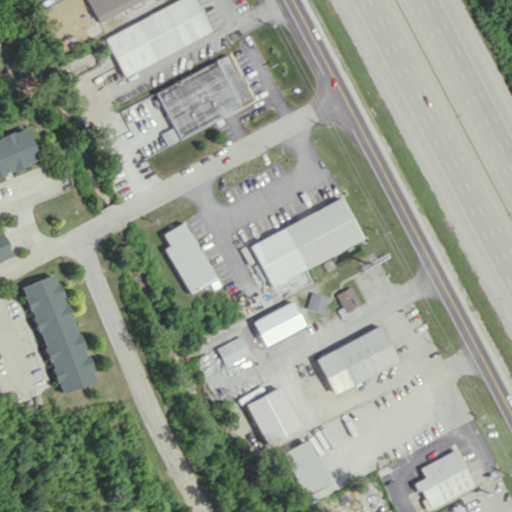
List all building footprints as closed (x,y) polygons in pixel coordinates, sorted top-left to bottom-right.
[(84,0),(94,20),(135,0),(84,0)] [(195,0),(171,0),(102,37),(122,75),(211,28),(195,0)] [(152,89),(170,128),(158,133),(163,143),(240,108),(237,103),(247,98),(228,55),(152,89)] [(0,175),(36,164),(25,130),(0,138),(0,175)] [(338,196),(247,244),(269,286),(360,238),(338,196)] [(180,222),(213,277),(189,292),(162,248),(167,245),(161,233),(180,222)] [(0,259),(9,256),(0,232),(0,259)] [(92,382),(53,273),(19,285),(57,394),(92,382)] [(334,293),(342,312),(358,305),(349,286),(334,293)] [(322,313),(326,296),(309,292),(305,308),(322,313)] [(301,326),(290,301),(250,320),(261,344),(301,326)] [(376,324),(312,358),(332,395),(396,360),(376,324)] [(238,335),(214,347),(223,365),(247,353),(238,335)] [(276,385),(242,403),(263,442),(296,424),(276,385)] [(303,439),(279,452),(302,495),(326,482),(303,439)] [(417,466),(422,478),(414,481),(425,507),(470,487),(454,450),(417,466)]
